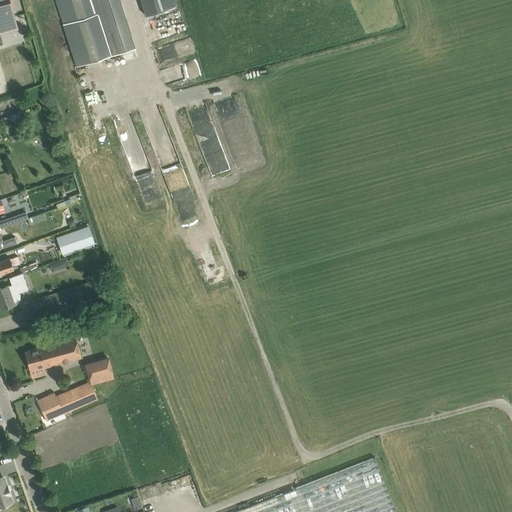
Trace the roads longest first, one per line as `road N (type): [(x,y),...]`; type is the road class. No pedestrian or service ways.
road 1 (track): [(160,91),(302,454),(492,405),(511,417)]
road 2 (tertiary): [(42,511),(0,395)]
